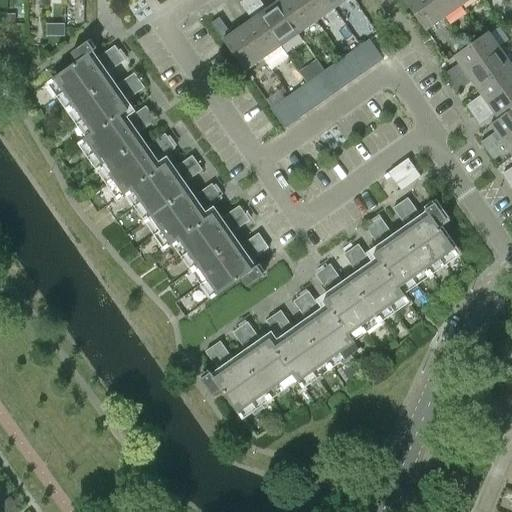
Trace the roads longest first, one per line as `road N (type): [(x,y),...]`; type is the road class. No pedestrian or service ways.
road 1 (residential): [(382,511),(444,369),(511,276)]
road 2 (residential): [(260,160),(300,221),(431,130)]
road 3 (residential): [(431,130),(391,72),(260,160)]
road 4 (residential): [(199,0),(163,24),(260,160)]
road 5 (residential): [(511,254),(431,130)]
